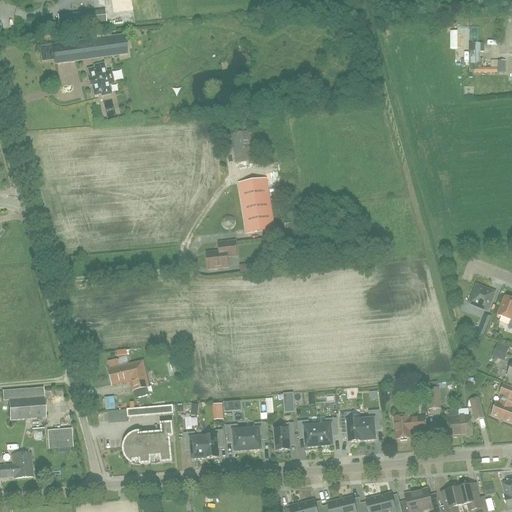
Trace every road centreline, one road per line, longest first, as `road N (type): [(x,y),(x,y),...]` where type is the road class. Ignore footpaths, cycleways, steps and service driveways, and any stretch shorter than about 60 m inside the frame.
road 1 (residential): [(102,488),(511,453)]
road 2 (unclassified): [(102,488),(0,116)]
